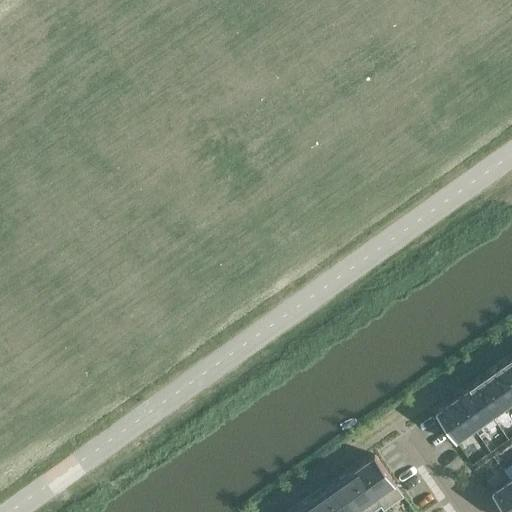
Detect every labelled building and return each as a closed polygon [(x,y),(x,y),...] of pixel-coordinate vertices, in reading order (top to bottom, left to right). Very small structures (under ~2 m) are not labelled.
[(511,401),(511,369),(506,362),(489,374),(509,404),(511,401)] [(509,404),(489,374),(472,386),(472,385),(471,386),(492,416),(509,404)] [(470,387),(453,399),(474,428),(492,416),(471,386),(469,387),(470,387)] [(434,412),(436,414),(456,442),(458,440),(474,428),(453,399),(437,411),(437,410),(434,412)] [(375,454),(355,468),(376,497),(395,483),(376,456),(375,454)] [(355,468),(336,481),(357,510),(376,497),(355,468)] [(493,490),(490,491),(504,511),(511,511),(511,482),(509,479),(493,490)] [(336,481),(318,494),(330,511),(354,511),(357,510),(336,481)] [(302,511),(330,511),(318,494),(299,507),(302,511)]
